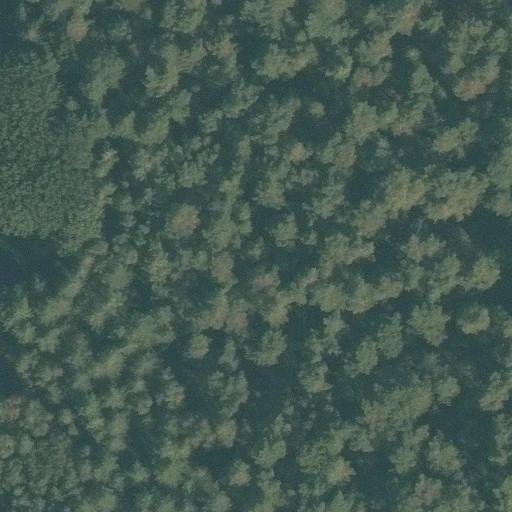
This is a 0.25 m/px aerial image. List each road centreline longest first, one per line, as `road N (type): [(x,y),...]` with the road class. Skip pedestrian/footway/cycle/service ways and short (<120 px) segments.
road 1 (track): [(0,270),(511,49)]
road 2 (track): [(0,209),(110,0)]
road 3 (track): [(84,511),(0,351)]
